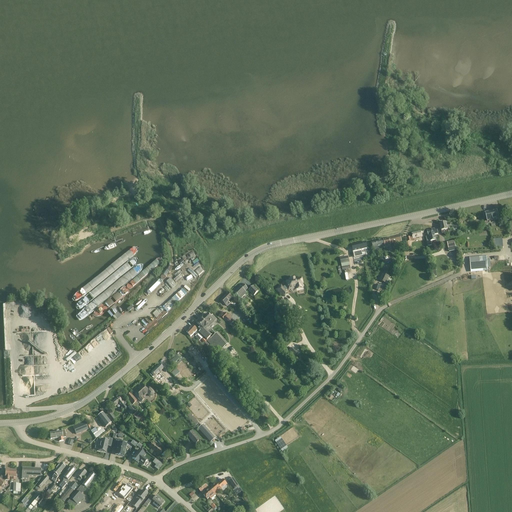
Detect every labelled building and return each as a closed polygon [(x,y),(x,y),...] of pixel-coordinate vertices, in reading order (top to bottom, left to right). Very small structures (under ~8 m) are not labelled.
[(497,210),(485,213),(487,222),(488,222),(489,221),(499,219),(497,210)] [(439,224),(440,227),(442,234),(448,233),(448,230),(446,223),(439,224)] [(436,229),(427,231),(428,236),(426,237),(428,246),(431,246),(430,242),(435,240),(434,235),(438,234),(436,229)] [(406,242),(407,246),(408,251),(411,251),(410,246),(409,246),(408,242),(411,241),(414,240),(413,239),(422,237),(422,234),(424,233),(423,231),(411,233),(412,237),(410,237),(407,238),(408,242),(406,242)] [(401,242),(400,235),(384,239),(386,249),(391,247),(390,244),(401,242)] [(382,240),(372,242),(373,248),(382,246),(382,247),(384,247),(382,240)] [(456,251),(455,247),(454,241),(447,243),(449,252),(456,251)] [(365,242),(352,245),(353,252),(354,253),(355,252),(367,249),(365,242)] [(349,265),(349,263),(348,256),(340,258),(341,264),(342,267),(342,270),(350,269),(349,265)] [(487,256),(469,258),(470,270),(483,269),(483,268),(488,268),(487,256)] [(379,281),(386,284),(391,272),(385,269),(379,281)] [(281,285),(276,290),(283,298),(288,293),(286,291),(287,290),(288,290),(288,291),(295,289),(296,290),(303,288),(301,277),(295,279),(295,278),(289,279),(289,280),(286,281),(287,285),(285,286),(283,287),(281,285)] [(245,291),(248,289),(243,285),(241,287),(240,287),(234,293),(240,299),(247,293),(245,291)] [(254,296),(258,291),(253,286),(249,291),(254,296)] [(228,294),(221,300),(227,306),(229,305),(227,303),(232,298),(228,294)] [(221,317),(229,325),(233,321),(225,313),(221,317)] [(213,316),(211,317),(208,314),(204,319),(203,318),(199,321),(200,322),(198,324),(201,327),(199,329),(201,331),(199,332),(207,340),(210,337),(204,331),(216,320),(213,316)] [(193,326),(186,332),(190,337),(195,333),(197,335),(199,333),(193,326)] [(208,342),(218,353),(226,346),(216,335),(208,342)] [(176,356),(169,363),(172,366),(179,359),(176,356)] [(152,377),(156,382),(158,379),(155,376),(163,369),(159,364),(151,372),(154,375),(152,377)] [(149,388),(147,390),(142,385),(134,393),(137,396),(137,397),(141,402),(144,399),(143,398),(146,394),(149,397),(150,398),(152,397),(153,397),(153,396),(154,395),(154,394),(154,393),(149,388)] [(126,397),(133,404),(136,401),(130,393),(126,397)] [(119,397),(111,402),(115,407),(118,404),(120,407),(121,407),(123,410),(125,409),(126,408),(124,405),(127,403),(124,399),(123,399),(121,396),(119,398),(119,397)] [(129,410),(127,412),(130,416),(133,414),(133,413),(136,411),(131,405),(129,406),(128,408),(129,410)] [(136,411),(132,415),(135,418),(136,417),(136,416),(140,420),(143,423),(144,421),(145,420),(136,411)] [(110,412),(106,414),(109,418),(112,422),(114,420),(115,419),(113,416),(110,412)] [(103,413),(97,417),(105,428),(106,427),(111,424),(103,413)] [(260,415),(265,422),(269,419),(263,413),(260,415)] [(199,424),(190,414),(187,416),(196,426),(199,424)] [(85,422),(73,427),(74,430),(80,428),(82,432),(88,430),(85,422)] [(103,430),(96,436),(98,438),(105,432),(103,430)] [(64,431),(61,431),(57,431),(58,438),(59,442),(63,441),(62,438),(65,438),(65,434),(64,431)] [(187,435),(195,445),(201,440),(193,431),(187,435)] [(100,440),(97,450),(104,452),(106,447),(108,447),(110,440),(107,439),(106,441),(100,440)] [(115,439),(113,448),(116,449),(115,455),(124,457),(127,445),(121,443),(122,441),(115,439)] [(277,440),(275,441),(283,452),(288,449),(286,446),(283,448),(277,440)] [(149,448),(158,456),(162,451),(159,448),(157,446),(153,443),(149,448)] [(139,450),(131,459),(138,464),(139,463),(143,466),(147,460),(144,457),(145,455),(139,450)] [(162,465),(155,460),(153,463),(156,466),(155,468),(158,470),(162,465)] [(53,477),(53,478),(51,480),(54,483),(56,481),(56,480),(61,474),(60,473),(65,467),(60,464),(53,472),(55,474),(53,477)] [(65,479),(59,486),(62,489),(69,481),(68,480),(76,471),(71,467),(63,477),(65,479)] [(22,475),(22,479),(25,479),(28,479),(28,476),(40,477),(40,476),(41,469),(35,469),(22,468),(22,473),(22,475)] [(0,485),(1,486),(2,487),(5,483),(4,482),(5,480),(9,481),(9,477),(10,477),(11,471),(5,470),(5,474),(3,474),(0,477),(0,485)] [(78,480),(80,482),(86,473),(82,470),(76,476),(79,478),(78,480)] [(75,504),(77,506),(84,498),(81,495),(85,490),(83,488),(85,487),(86,488),(96,476),(91,473),(82,485),(70,499),(71,499),(67,503),(72,507),(75,504)] [(40,489),(49,479),(45,476),(35,489),(37,491),(39,489),(40,489)] [(233,478),(228,481),(234,490),(239,486),(233,478)] [(227,484),(223,480),(217,485),(216,484),(211,489),(216,495),(222,490),(223,492),(228,488),(226,485),(227,484)] [(198,488),(201,492),(207,487),(204,483),(198,488)] [(124,499),(132,490),(127,485),(124,488),(123,487),(120,490),(121,491),(118,495),(124,499)] [(69,488),(63,496),(66,499),(73,491),(69,488)] [(216,495),(211,489),(204,495),(207,500),(209,498),(210,500),(216,495)] [(136,500),(132,505),(136,509),(141,503),(141,502),(144,498),(148,494),(143,490),(140,494),(138,496),(136,499),(136,500)] [(152,501),(154,502),(153,504),(158,509),(164,502),(156,496),(152,501)]
